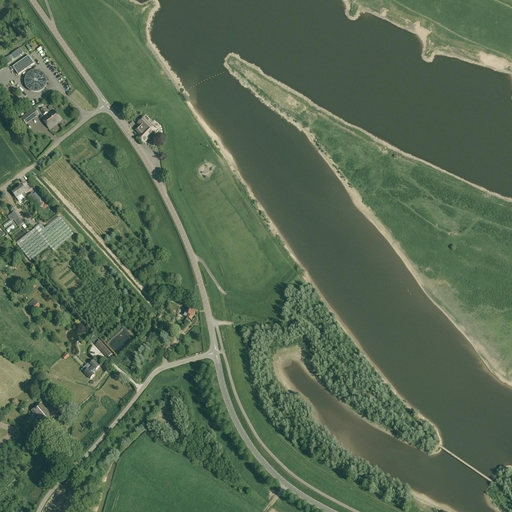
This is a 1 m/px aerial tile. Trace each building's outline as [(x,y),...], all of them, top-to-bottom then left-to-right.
[(29,56),(13,67),(18,75),(35,64),(29,56)] [(29,75),(28,77),(27,78),(27,80),(27,82),(27,84),(27,85),(28,87),(29,88),(30,89),(32,90),(34,91),(35,91),(37,91),(39,91),(40,90),(42,89),(43,88),(44,86),(45,85),(45,83),(45,81),(45,79),(44,78),(43,76),(42,75),(41,74),(39,73),(37,73),(36,73),(34,73),(32,73),(31,74),(29,75)] [(39,115),(34,108),(21,118),(26,125),(39,115)] [(49,129),(61,120),(54,111),(42,120),(49,129)] [(140,135),(139,136),(140,137),(139,139),(144,144),(148,140),(149,141),(152,138),(151,137),(152,136),(154,133),(156,132),(158,130),(152,124),(153,123),(146,116),(143,118),(142,117),(141,118),(138,115),(133,119),(136,122),(137,122),(138,123),(137,124),(139,126),(135,131),(140,135)] [(17,188),(24,198),(27,196),(24,193),(26,192),(21,185),(17,188)] [(19,202),(24,198),(17,188),(12,192),(17,199),(19,202)] [(38,199),(33,194),(32,193),(27,198),(36,209),(42,204),(38,199)] [(14,220),(15,222),(20,218),(15,211),(15,212),(13,209),(10,211),(12,214),(10,215),(14,220)] [(53,251),(73,235),(60,217),(45,229),(41,224),(17,243),(30,261),(49,246),(53,251)] [(20,218),(15,222),(19,227),(24,224),(20,218)] [(10,244),(11,243),(13,246),(15,244),(8,235),(5,237),(8,240),(7,240),(10,244)] [(28,304),(35,311),(41,306),(34,299),(28,304)] [(195,312),(196,309),(192,307),(192,308),(186,305),(182,316),(191,320),(193,317),(195,313),(195,312)] [(90,339),(95,344),(98,340),(94,335),(90,339)] [(96,345),(100,350),(104,346),(100,341),(96,345)] [(104,346),(100,350),(104,355),(109,351),(104,346)] [(89,363),(81,370),(89,378),(90,380),(94,376),(92,374),(100,367),(94,361),(90,365),(89,363)] [(31,411),(43,425),(59,411),(53,404),(46,410),(41,403),(31,411)] [(61,415),(65,419),(72,414),(68,409),(61,415)]
